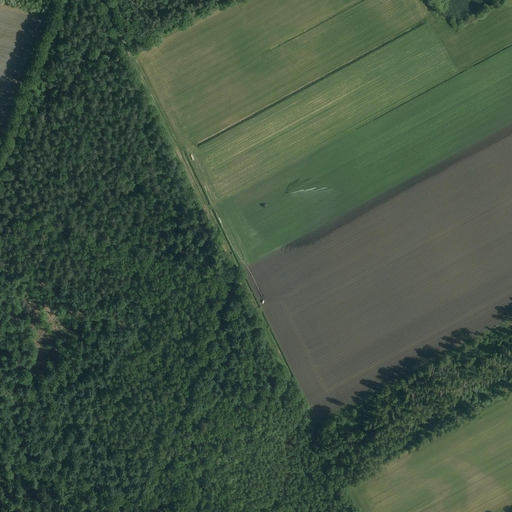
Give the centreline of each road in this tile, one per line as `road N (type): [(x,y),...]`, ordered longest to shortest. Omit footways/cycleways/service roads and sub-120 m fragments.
road 1 (track): [(103,0),(232,274)]
road 2 (track): [(0,212),(232,274)]
road 3 (track): [(232,274),(155,475)]
road 4 (track): [(0,461),(186,511)]
road 5 (track): [(53,29),(0,167)]
